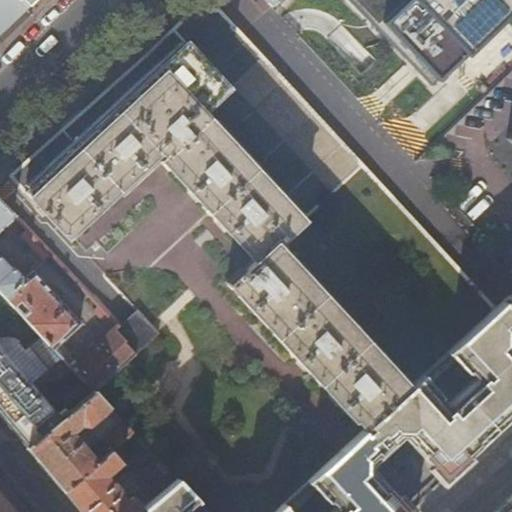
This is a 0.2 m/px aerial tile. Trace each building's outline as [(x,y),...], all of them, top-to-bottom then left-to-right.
[(0,0),(0,33),(28,6),(21,0),(0,0)] [(511,0),(347,0),(431,87),(511,10),(511,0)] [(194,13),(13,175),(27,191),(25,192),(67,237),(160,152),(167,159),(163,163),(257,265),(245,276),(242,272),(227,286),(352,420),(354,419),(365,432),(495,312),(218,14),(194,13)] [(464,177),(460,175),(454,181),(465,192),(470,187),(470,182),(464,177)] [(0,291),(69,365),(74,361),(67,353),(66,354),(59,346),(82,325),(33,272),(25,280),(13,267),(11,269),(0,256),(0,229),(14,217),(0,203),(0,291)] [(0,309),(9,301),(0,291),(0,309)] [(511,296),(495,312),(365,432),(342,453),(310,483),(318,491),(329,503),(335,498),(344,508),(339,511),(289,511),(285,506),(278,511),(177,511),(184,506),(188,511),(197,503),(178,482),(151,504),(145,509),(147,511),(410,511),(380,478),(374,479),(368,471),(368,464),(375,458),(380,458),(393,446),(393,440),(399,434),(407,434),(414,443),(413,448),(443,482),(496,433),(511,418),(511,346),(508,342),(508,335),(511,330),(511,296)] [(127,321),(114,333),(135,357),(159,335),(137,312),(127,321)] [(113,332),(72,369),(94,393),(135,357),(114,333),(113,332)] [(0,350),(0,417),(28,450),(61,422),(0,350)] [(61,422),(28,450),(64,493),(99,464),(90,453),(96,448),(88,439),(86,441),(84,438),(80,442),(73,434),(81,427),(89,428),(111,410),(94,393),(61,422)] [(123,424),(104,441),(113,452),(134,435),(123,424)] [(99,464),(64,493),(80,511),(142,511),(145,509),(151,504),(142,493),(143,489),(130,474),(128,476),(126,474),(115,483),(110,478),(124,465),(113,452),(99,464)] [(0,511),(14,511),(0,495),(0,511)] [(511,511),(511,499),(498,511),(511,511)]
